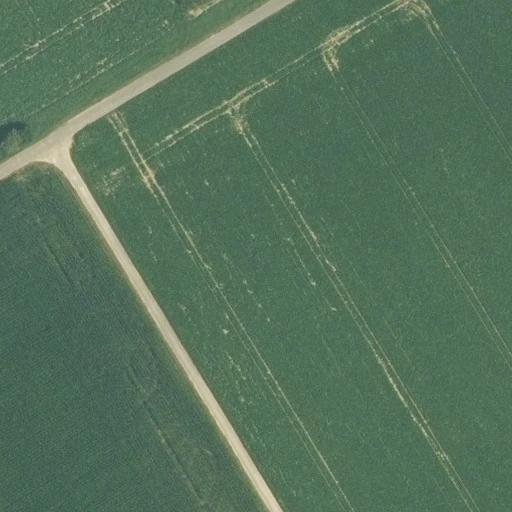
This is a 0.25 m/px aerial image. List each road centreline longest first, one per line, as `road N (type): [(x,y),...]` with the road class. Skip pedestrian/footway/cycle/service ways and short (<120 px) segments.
road 1 (track): [(275,511),(50,142)]
road 2 (track): [(50,142),(285,0)]
